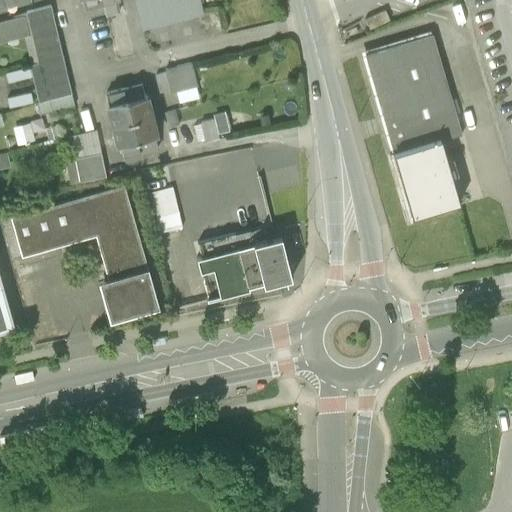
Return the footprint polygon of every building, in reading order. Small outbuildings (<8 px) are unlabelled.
[(101,0),(102,3),(105,15),(117,12),(114,0),(101,0)] [(134,0),(142,28),(202,13),(198,0),(134,0)] [(71,93),(50,4),(25,11),(31,33),(22,35),(38,102),(71,93)] [(431,34),(364,54),(411,217),(458,204),(440,141),(461,135),(431,34)] [(173,100),(197,94),(188,60),(164,66),(173,100)] [(141,84),(123,88),(131,119),(151,114),(146,95),(144,95),(141,84)] [(112,124),(131,119),(123,88),(106,92),(109,104),(107,105),(112,124)] [(39,114),(74,105),(71,93),(38,102),(36,102),(39,114)] [(151,114),(131,119),(139,151),(156,147),(153,135),(156,134),(151,114)] [(122,155),(139,151),(131,119),(112,124),(116,144),(119,143),(122,155)] [(105,176),(96,132),(71,137),(75,157),(63,160),(68,183),(105,176)] [(165,164),(142,171),(159,230),(182,224),(165,164)] [(123,184),(10,216),(21,256),(95,236),(107,279),(98,282),(109,322),(158,308),(123,184)] [(252,242),(249,228),(195,242),(198,255),(195,256),(206,298),(291,277),(280,235),(252,242)] [(0,277),(0,331),(14,327),(0,277)]
